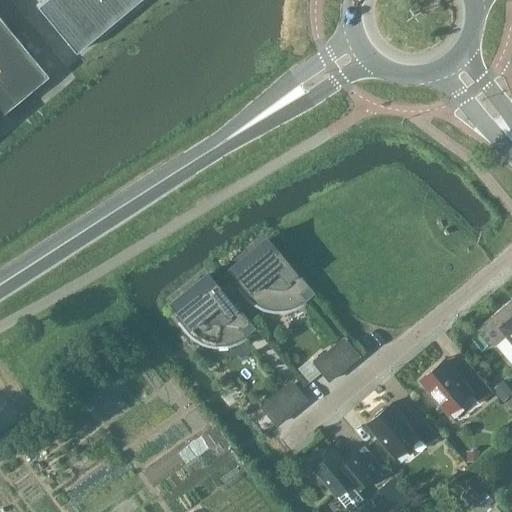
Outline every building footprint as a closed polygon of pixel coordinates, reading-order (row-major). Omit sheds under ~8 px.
[(75,47),(97,29),(73,0),(36,0),(75,47)] [(73,0),(97,29),(119,11),(109,0),(73,0)] [(109,0),(119,11),(132,0),(109,0)] [(0,113),(45,76),(0,20),(0,113)] [(403,185),(383,200),(412,235),(431,219),(403,185)] [(383,200),(362,216),(391,252),(412,235),(383,200)] [(330,208),(310,224),(339,261),(360,245),(330,208)] [(310,224),(288,242),(318,279),(339,261),(310,224)] [(306,301),(307,299),(303,294),(311,288),(302,277),(301,278),(269,239),(231,267),(241,278),(237,281),(249,295),(251,298),(253,300),(256,302),(261,305),(263,306),(265,307),(269,308),(276,309),(278,309),(283,309),(287,309),(290,308),(292,308),(296,306),(299,304),(303,302),(303,303),(306,301)] [(243,338),(246,336),(248,335),(243,330),(252,323),(243,312),(241,313),(232,302),(222,289),(210,274),(172,302),(181,313),(177,316),(189,330),(193,334),(196,336),(200,339),(203,341),(206,342),(209,343),(213,344),(216,344),(220,344),(223,344),(227,344),(230,343),(234,342),(237,341),(243,337),(243,338)] [(232,281),(222,289),(232,302),(242,293),(232,281)] [(508,333),(511,338),(511,298),(477,327),(493,346),(508,333)] [(344,337),(313,362),(330,381),(360,356),(344,337)] [(441,361),(421,377),(431,389),(427,392),(427,396),(432,403),(437,403),(440,401),(448,411),(473,392),(480,401),(494,390),(467,356),(449,371),(441,361)] [(294,368),(300,379),(314,371),(307,360),(294,368)] [(511,393),(503,382),(494,390),(503,401),(511,393)] [(282,387),(260,406),(277,426),(299,408),(282,387)] [(393,399),(367,420),(395,455),(420,434),(428,444),(439,434),(423,415),(413,423),(393,399)] [(335,447),(313,464),(336,492),(350,509),(365,497),(357,487),(375,473),(356,450),(345,459),(335,447)] [(392,477),(379,489),(398,510),(411,499),(392,477)] [(423,487),(410,492),(415,503),(428,498),(423,487)] [(485,491),(476,498),(484,508),(493,501),(485,491)]
